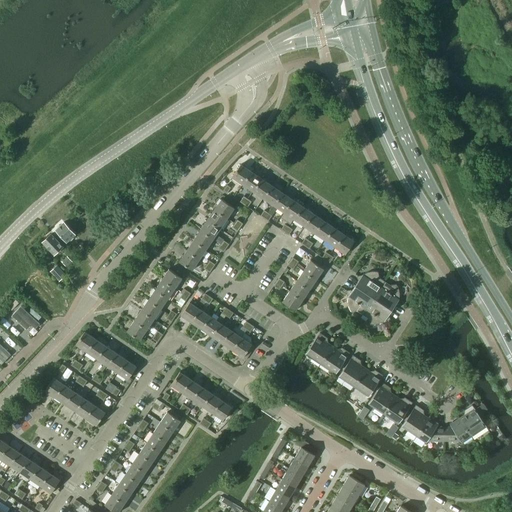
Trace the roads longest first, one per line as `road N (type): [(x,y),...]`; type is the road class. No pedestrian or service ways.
road 1 (secondary): [(350,33),(402,174),(511,347)]
road 2 (secondary): [(511,319),(424,179),(367,23)]
road 3 (unclassified): [(71,324),(252,101),(242,66)]
road 4 (unclassified): [(0,248),(48,197),(242,66)]
road 5 (residential): [(52,511),(171,341),(250,391)]
